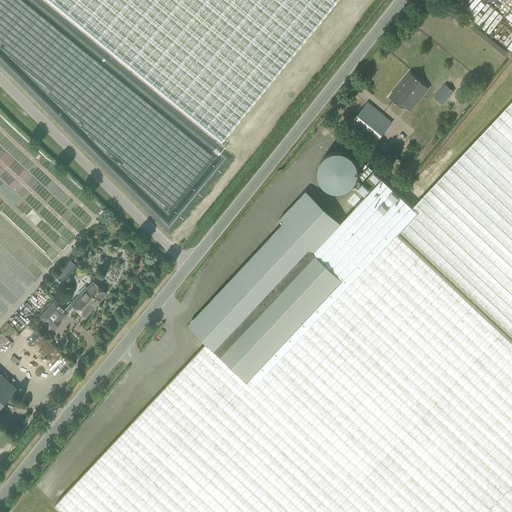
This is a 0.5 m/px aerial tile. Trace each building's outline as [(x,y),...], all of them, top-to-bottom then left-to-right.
[(47,0),(222,143),(339,0),(47,0)] [(410,72),(389,96),(403,108),(416,92),(422,96),(428,88),(423,84),(423,83),(410,72)] [(444,84),(438,92),(447,100),(453,92),(444,84)] [(417,213),(397,234),(511,342),(511,100),(412,207),(418,212),(417,213)] [(465,101),(460,107),(463,110),(468,103),(465,101)] [(367,102),(347,126),(371,146),(391,122),(367,102)] [(511,511),(511,342),(397,234),(417,213),(418,212),(412,207),(382,179),(341,223),(309,193),(304,193),(279,220),(283,224),(236,274),(188,325),(203,339),(207,343),(55,504),(63,511),(511,511)] [(70,261),(64,266),(71,272),(76,267),(70,261)] [(84,317),(106,294),(93,282),(75,300),(74,299),(70,304),(70,303),(64,310),(54,301),(39,317),(53,330),(61,321),(60,321),(67,314),(67,313),(73,307),(84,317)] [(0,331),(11,339),(17,331),(7,323),(0,331)] [(33,344),(40,337),(28,325),(26,327),(32,333),(27,338),(33,344)] [(60,355),(53,365),(60,370),(67,361),(60,355)] [(0,406),(16,389),(0,374),(0,406)]
